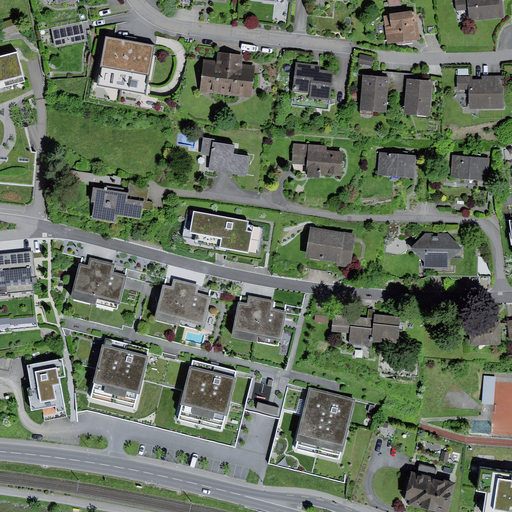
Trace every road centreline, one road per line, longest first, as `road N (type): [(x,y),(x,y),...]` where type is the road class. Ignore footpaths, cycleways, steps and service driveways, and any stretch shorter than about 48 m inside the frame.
road 1 (residential): [(503,299),(404,301),(268,284),(51,229)]
road 2 (residential): [(503,299),(499,242),(478,222),(353,219),(210,196)]
road 3 (primary): [(311,511),(112,466),(0,452)]
road 4 (residential): [(345,49),(173,26),(133,0)]
road 5 (residential): [(511,57),(384,58)]
